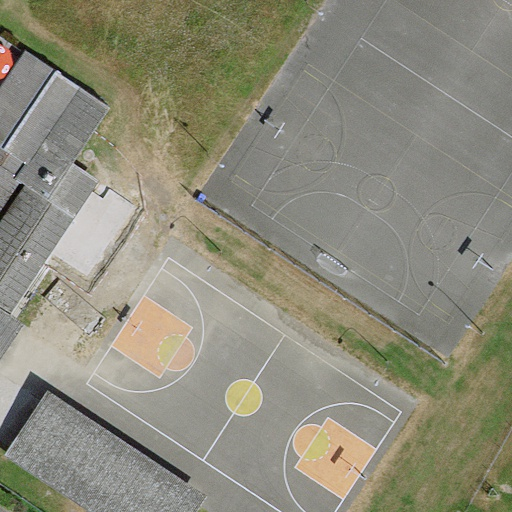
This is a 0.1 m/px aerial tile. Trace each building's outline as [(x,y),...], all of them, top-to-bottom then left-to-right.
[(0,163),(19,176),(29,183),(66,208),(89,174),(72,163),(110,107),(27,51),(0,90),(0,163)] [(0,204),(19,176),(0,163),(0,204)] [(0,305),(66,208),(29,183),(0,225),(0,305)] [(0,360),(13,340),(0,331),(0,360)] [(10,452),(99,511),(191,511),(196,506),(42,404),(10,452)]
